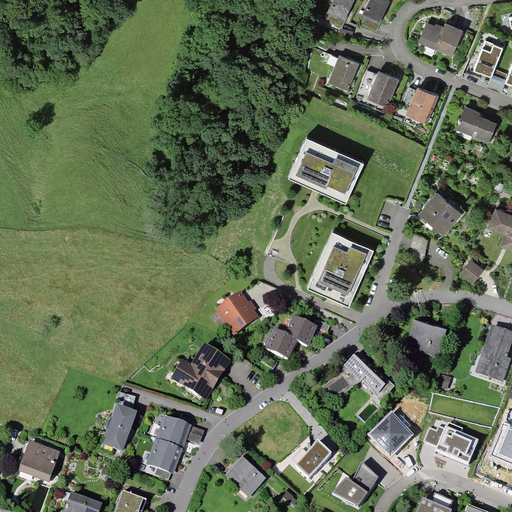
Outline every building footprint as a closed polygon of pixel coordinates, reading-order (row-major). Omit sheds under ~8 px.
[(357,0),(333,0),(323,20),(342,29),(357,0)] [(392,0),(369,0),(364,12),(382,21),(392,0)] [(446,28),(427,19),(417,41),(455,58),(467,29),(449,21),(446,28)] [(503,45),(486,38),(474,67),(491,73),(503,45)] [(337,57),(325,52),(322,61),(334,66),(337,57)] [(361,63),(341,54),(329,81),(349,90),(361,63)] [(378,75),(367,71),(357,94),(388,107),(401,78),(380,69),(378,75)] [(440,93),(418,86),(408,115),(430,123),(440,93)] [(499,120),(466,107),(458,128),(491,141),(499,120)] [(369,161),(313,136),(290,178),(348,203),(369,161)] [(467,212),(441,190),(422,213),(447,235),(467,212)] [(511,213),(497,208),(489,228),(506,234),(501,246),(511,250),(511,213)] [(378,248),(337,229),(312,286),(353,304),(378,248)] [(485,269),(472,260),(464,273),(477,282),(485,269)] [(246,294),(218,312),(233,337),(261,319),(246,294)] [(274,301),(258,311),(265,322),(281,313),(274,301)] [(286,316),(280,333),(299,341),(312,346),(319,330),(314,328),(286,316)] [(450,331),(415,319),(404,349),(440,361),(450,331)] [(331,327),(317,321),(314,328),(319,330),(328,334),(331,327)] [(511,359),(511,333),(491,326),(475,374),(504,384),(511,359)] [(280,333),(275,331),(266,351),(290,361),(299,341),(280,333)] [(194,368),(185,362),(173,381),(207,403),(234,363),(208,346),(194,368)] [(361,355),(322,388),(333,403),(361,384),(382,404),(398,388),(361,355)] [(141,416),(121,408),(105,446),(126,454),(141,416)] [(414,435),(391,411),(367,433),(390,457),(414,435)] [(192,426),(165,416),(147,466),(174,475),(192,426)] [(511,425),(503,421),(488,455),(511,465),(511,425)] [(478,439),(445,425),(444,428),(436,446),(434,451),(468,465),(478,439)] [(436,446),(444,428),(438,426),(436,430),(429,427),(423,441),(436,446)] [(330,452),(318,441),(297,464),(309,475),(330,452)] [(64,454),(30,442),(19,473),(53,485),(64,454)] [(269,479),(245,458),(227,478),(251,498),(269,479)] [(381,479),(363,465),(355,484),(349,480),(335,494),(361,508),(370,495),(369,494),(381,479)] [(143,511),(148,500),(126,492),(118,511),(143,511)] [(431,504),(423,501),(418,511),(449,511),(453,501),(435,494),(431,504)] [(103,511),(105,507),(73,495),(67,511),(103,511)]
